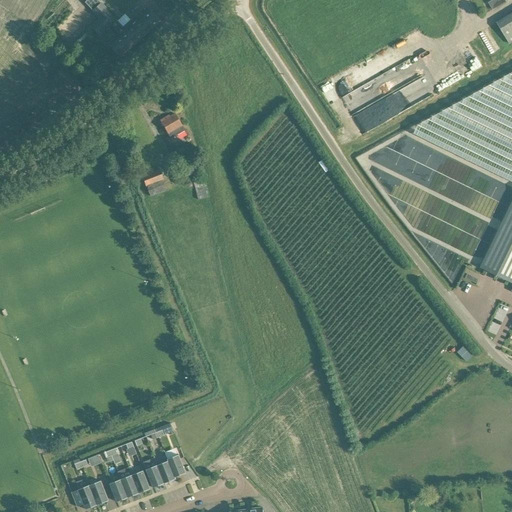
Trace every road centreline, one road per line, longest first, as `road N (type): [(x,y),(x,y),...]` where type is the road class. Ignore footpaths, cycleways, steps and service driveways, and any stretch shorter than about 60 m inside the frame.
road 1 (unclassified): [(511,368),(337,153),(235,0)]
road 2 (unclassified): [(0,175),(48,151),(234,0)]
